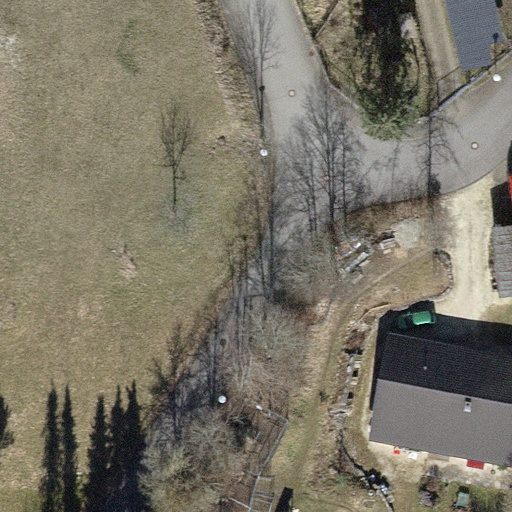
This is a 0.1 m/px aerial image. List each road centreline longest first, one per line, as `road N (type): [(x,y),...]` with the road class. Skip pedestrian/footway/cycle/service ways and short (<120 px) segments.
road 1 (residential): [(131,511),(211,416),(324,182)]
road 2 (residential): [(324,182),(511,116)]
road 3 (residential): [(324,182),(256,0)]
